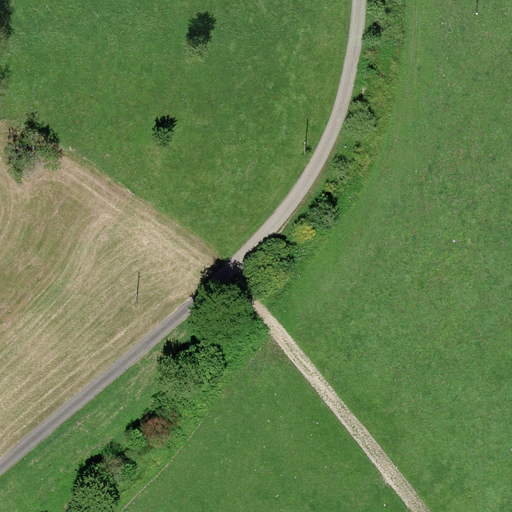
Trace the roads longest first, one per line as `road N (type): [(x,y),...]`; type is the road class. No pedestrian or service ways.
road 1 (unclassified): [(0,465),(153,338),(297,197),(341,99),(355,0)]
road 2 (track): [(219,273),(417,511)]
